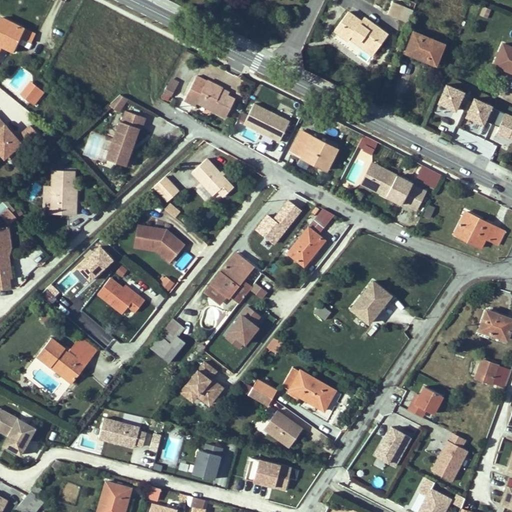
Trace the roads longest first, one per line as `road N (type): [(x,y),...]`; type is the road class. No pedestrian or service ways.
road 1 (residential): [(0,312),(200,128),(272,170)]
road 2 (residential): [(282,511),(66,454),(49,457),(35,473),(0,469)]
road 3 (residential): [(303,511),(467,266)]
road 4 (secondary): [(511,190),(280,74)]
road 5 (residential): [(124,357),(272,170)]
road 6 (residential): [(361,220),(229,386)]
road 7 (secondary): [(280,74),(133,0)]
road 8 (residential): [(511,387),(467,508)]
